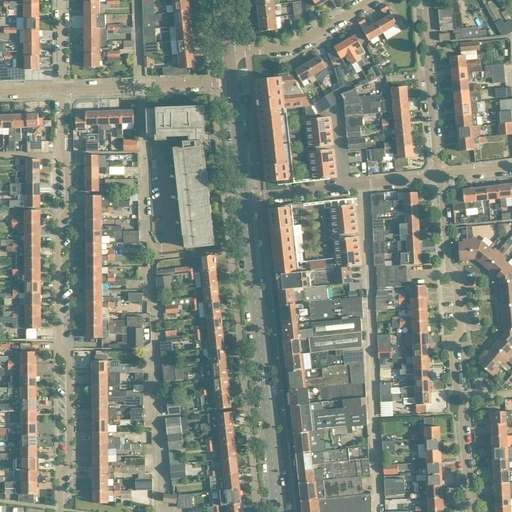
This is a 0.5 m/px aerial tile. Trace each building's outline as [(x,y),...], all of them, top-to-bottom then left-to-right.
[(190,10),(188,0),(164,0),(165,6),(173,5),(174,12),(190,10)] [(100,15),(100,2),(85,2),(85,15),(100,15)] [(17,4),(15,4),(15,8),(15,17),(17,17),(25,17),(39,17),(39,4),(25,4),(17,4)] [(485,6),(502,36),(508,35),(511,33),(505,24),(502,19),(499,21),(489,4),(488,5),(485,6)] [(275,5),(256,7),(257,15),(259,14),(259,19),(276,17),(275,5)] [(143,15),(155,14),(155,7),(143,8),(143,15)] [(439,10),(439,11),(440,17),(453,16),(452,9),(439,10)] [(174,12),(176,26),(192,24),(190,10),(174,12)] [(461,13),(455,14),(456,29),(461,29),(463,29),(462,13),(461,13)] [(155,14),(143,15),(143,22),(155,21),(162,20),(162,14),(155,14)] [(378,23),(384,33),(398,25),(392,14),(378,23)] [(85,28),(100,28),(106,28),(106,15),(100,15),(85,15),(85,28)] [(453,16),(440,17),(440,24),(453,23),(453,16)] [(25,17),(25,31),(39,30),(39,17),(25,17)] [(278,30),(276,20),(276,17),(259,19),(260,23),(258,24),(259,32),(278,30)] [(358,22),(364,31),(369,39),(370,41),(384,33),(378,23),(369,27),(366,22),(363,17),(358,21),(358,22)] [(454,30),(453,23),(440,24),(441,31),(454,30)] [(193,38),(192,24),(176,26),(177,40),(193,38)] [(85,41),(100,41),(100,28),(106,28),(100,28),(85,28),(85,41)] [(156,29),(144,29),(144,44),(150,43),(156,42),(156,40),(156,29)] [(40,44),(39,30),(25,31),(25,44),(18,44),(25,44),(40,44)] [(362,59),(360,55),(365,53),(362,46),(361,44),(356,35),(345,41),(357,62),(362,59)] [(194,52),(193,38),(177,40),(179,53),(194,52)] [(100,41),(85,41),(85,54),(100,54),(100,41)] [(341,58),(345,65),(351,61),(353,64),(357,62),(358,64),(357,62),(345,41),(335,48),(341,58)] [(158,42),(156,42),(150,43),(144,44),(144,52),(158,50),(158,42)] [(480,50),(479,42),(460,44),(461,52),(480,50)] [(25,57),(40,57),(40,44),(25,44),(18,44),(18,51),(16,51),(16,54),(17,54),(17,57),(25,57)] [(4,52),(0,51),(0,57),(5,57),(5,59),(6,59),(11,59),(11,54),(11,52),(4,52)] [(194,52),(179,53),(180,65),(163,67),(164,76),(190,75),(189,68),(196,67),(194,52)] [(0,68),(0,71),(0,81),(25,80),(25,70),(40,70),(40,57),(25,57),(17,57),(17,54),(16,54),(11,54),(11,59),(17,59),(17,68),(6,68),(0,68)] [(100,68),(100,58),(100,54),(85,54),(85,68),(100,68)] [(472,67),(479,65),(480,65),(479,60),(467,61),(466,55),(451,57),(452,69),(467,67),(472,67)] [(320,56),(308,63),(314,75),(317,80),(318,80),(330,73),(326,68),(322,60),(320,56)] [(311,80),(312,83),(317,80),(308,63),(295,71),(302,82),(307,79),(308,81),(311,80)] [(504,64),(492,65),(493,77),(505,76),(504,64)] [(374,73),(365,77),(367,79),(369,83),(377,79),(383,76),(376,65),(371,68),(374,73)] [(480,65),(479,65),(472,67),(467,67),(452,69),(453,81),(468,79),(473,79),(473,72),(482,72),(481,65),(480,65)] [(341,66),(335,68),(340,87),(338,89),(341,93),(348,90),(346,83),(341,66)] [(295,183),(294,178),(289,179),(282,108),(305,105),(310,105),(291,73),(275,75),(276,79),(272,79),(272,82),(266,82),(266,80),(256,81),(258,101),(258,106),(264,105),(264,109),(259,109),(267,182),(278,181),(278,185),(295,183)] [(454,93),(469,91),(468,79),(453,81),(454,93)] [(348,90),(341,93),(344,100),(344,105),(362,103),(393,100),(408,99),(407,86),(392,88),(392,94),(359,97),(356,87),(348,90)] [(501,97),(511,96),(511,87),(500,88),(500,89),(496,89),(496,98),(501,97)] [(338,89),(326,95),(333,106),(344,100),(341,93),(338,89)] [(474,90),(469,91),(454,93),(455,104),(471,103),(482,102),(482,95),(481,90),(474,90)] [(333,106),(326,95),(314,103),(320,114),(333,106)] [(344,105),(345,116),(363,115),(394,112),(409,110),(408,99),(393,100),(362,103),(344,105)] [(501,112),(503,112),(511,111),(511,99),(499,100),(501,112)] [(471,103),(455,104),(456,116),(472,115),(477,114),(483,113),(486,113),(485,102),(482,102),(471,103)] [(307,120),(317,119),(316,116),(310,105),(305,105),(307,120)] [(148,111),(149,123),(149,136),(163,136),(163,132),(195,132),(195,135),(189,135),(190,141),(184,142),(185,152),(179,153),(190,247),(214,244),(214,243),(211,243),(210,238),(213,237),(212,227),(209,228),(208,222),(211,222),(210,212),(207,212),(207,207),(209,206),(208,196),(206,197),(205,191),(208,191),(207,181),(204,181),(203,175),(206,175),(203,152),(211,152),(210,133),(204,133),(203,112),(199,112),(199,108),(184,108),(184,112),(177,113),(177,109),(179,109),(166,109),(166,113),(159,113),(159,110),(161,110),(161,109),(158,110),(158,111),(148,111)] [(122,111),(122,124),(134,123),(134,110),(122,111)] [(411,122),(409,110),(394,112),(395,123),(411,122)] [(110,111),(98,112),(99,125),(99,136),(105,136),(104,130),(111,130),(110,124),(110,111)] [(110,124),(122,124),(122,111),(110,111),(110,124)] [(499,124),(511,123),(511,122),(511,111),(503,112),(501,112),(498,112),(499,124)] [(87,125),(96,125),(99,125),(98,112),(86,112),(86,114),(76,114),(76,130),(87,130),(87,125)] [(38,114),(26,115),(27,127),(34,127),(34,139),(42,139),(42,126),(39,126),(38,114)] [(472,115),(456,116),(457,128),(473,126),(478,126),(477,114),(472,115)] [(15,141),(15,139),(14,115),(3,116),(3,128),(9,128),(10,141),(15,141)] [(14,115),(15,139),(15,141),(22,141),(22,134),(22,127),(27,127),(26,115),(14,115)] [(364,126),(363,115),(345,116),(347,128),(361,127),(361,126),(364,126)] [(308,134),(331,131),(330,118),(317,119),(307,120),(308,134)] [(383,125),(383,131),(396,130),(396,136),(412,134),(411,122),(395,123),(389,124),(383,125)] [(500,136),(511,134),(511,123),(499,124),(500,136)] [(481,137),(481,133),(480,125),(478,126),(473,126),(457,128),(458,139),(481,137)] [(348,138),(361,136),(361,127),(347,128),(348,138)] [(331,131),(308,134),(310,147),(316,147),(330,145),(332,145),(331,131)] [(397,142),(385,144),(385,149),(413,146),(412,134),(396,136),(397,142)] [(485,137),(481,137),(458,139),(460,152),(475,150),(474,143),(485,142),(485,137)] [(348,140),(349,150),(367,148),(365,138),(348,140)] [(138,151),(138,140),(124,140),(124,151),(138,151)] [(28,141),(28,151),(28,153),(42,153),(42,141),(34,141),(30,141),(28,141)] [(99,142),(87,142),(87,151),(99,151),(99,142)] [(383,149),(374,150),(375,160),(375,161),(384,160),(384,157),(386,157),(386,153),(394,152),(394,159),(395,167),(403,167),(409,166),(408,158),(414,158),(413,146),(385,149),(383,149)] [(331,150),(316,152),(310,152),(312,166),(335,164),(333,150),(331,150)] [(86,155),(86,168),(110,167),(110,162),(100,162),(100,155),(96,155),(86,155)] [(16,165),(27,165),(27,172),(40,172),(40,159),(16,159),(16,165)] [(336,177),(335,164),(312,166),(313,180),(336,177)] [(100,179),(100,174),(125,174),(125,167),(110,167),(86,168),(86,179),(100,179)] [(21,178),(16,178),(16,184),(19,184),(40,183),(40,172),(27,172),(27,178),(21,178)] [(100,179),(86,179),(86,192),(96,192),(100,192),(105,192),(105,186),(100,186),(100,179)] [(19,195),(28,195),(40,195),(40,183),(19,184),(19,195)] [(112,192),(125,192),(125,184),(112,184),(112,192)] [(511,197),(510,184),(499,186),(500,198),(501,204),(501,208),(507,207),(506,198),(511,197)] [(499,186),(487,187),(488,199),(500,198),(499,186)] [(481,200),(488,199),(487,187),(475,188),(477,207),(482,206),(481,200)] [(452,193),(454,211),(466,210),(467,215),(478,214),(477,207),(475,188),(463,190),(463,192),(452,193)] [(385,201),(385,193),(372,194),(372,208),(386,207),(394,206),(418,205),(417,192),(398,193),(399,201),(385,201)] [(28,208),(30,208),(40,208),(40,195),(28,195),(28,200),(10,201),(10,208),(28,208)] [(96,196),(86,196),(86,208),(125,208),(130,208),(130,201),(115,201),(114,196),(102,196),(96,196)] [(272,228),(294,226),(292,208),(292,205),(272,207),(273,209),(270,210),(270,215),(269,215),(270,215),(271,224),(270,224),(271,224),(272,228)] [(331,208),(333,221),(356,219),(354,205),(331,208)] [(406,217),(419,217),(418,205),(394,206),(394,213),(406,212),(406,217)] [(373,220),(384,219),(377,219),(377,215),(386,214),(386,207),(372,208),(373,220)] [(125,215),(125,208),(86,208),(86,220),(102,220),(102,214),(114,213),(114,215),(125,215)] [(35,222),(41,222),(40,210),(30,210),(25,210),(25,217),(19,217),(13,217),(13,222),(13,223),(20,223),(25,223),(35,222)] [(511,212),(502,213),(503,221),(511,220),(511,212)] [(486,215),(478,216),(479,216),(479,217),(479,223),(487,223),(486,215)] [(406,223),(395,224),(395,230),(419,228),(419,217),(406,217),(406,223)] [(356,219),(333,221),(334,235),(340,234),(341,239),(335,240),(358,238),(358,237),(355,238),(355,233),(357,232),(356,219)] [(373,231),(384,230),(384,219),(373,220),(373,231)] [(102,226),(102,224),(102,220),(86,220),(87,231),(114,231),(122,231),(122,226),(102,226)] [(41,234),(41,222),(25,223),(25,234),(41,234)] [(272,233),(273,237),(295,235),(294,226),(272,228),(272,233),(271,233),(272,233)] [(420,240),(419,228),(395,230),(396,236),(400,235),(400,241),(420,240)] [(384,237),(384,230),(373,231),(374,243),(384,242),(384,237)] [(115,237),(114,231),(87,231),(87,243),(102,243),(102,237),(108,237),(115,237)] [(124,243),(140,243),(139,231),(124,231),(124,243)] [(472,260),(471,242),(471,239),(474,238),(473,233),(467,233),(468,239),(463,239),(463,242),(459,243),(459,246),(460,261),(472,260)] [(41,246),(41,234),(25,234),(25,246),(41,246)] [(273,242),(274,246),(296,244),(295,235),(273,237),(273,242),(272,242),(273,242)] [(359,251),(358,238),(335,240),(336,253),(359,251)] [(478,261),(490,248),(481,241),(478,241),(478,238),(474,238),(471,239),(471,242),(472,260),(476,259),(478,261)] [(399,253),(421,252),(420,240),(400,241),(398,241),(399,253)] [(388,242),(384,242),(374,243),(374,255),(385,254),(388,254),(388,242)] [(507,250),(511,246),(506,242),(502,247),(507,250)] [(102,243),(87,243),(87,255),(102,255),(102,250),(102,243)] [(274,251),(274,255),(297,253),(296,244),(274,246),(274,251),(273,251),(274,251)] [(19,246),(7,246),(7,252),(16,251),(16,258),(41,258),(41,246),(25,246),(19,246)] [(487,269),(499,255),(501,253),(503,255),(507,250),(502,247),(499,251),(495,248),(493,250),(490,248),(478,261),(487,269)] [(317,261),(318,269),(361,265),(359,251),(336,253),(337,264),(326,265),(325,260),(317,261)] [(421,252),(399,253),(394,253),(394,259),(401,259),(402,265),(406,265),(421,264),(421,252)] [(275,260),(275,264),(298,262),(297,253),(274,255),(275,260),(274,260),(275,260)] [(497,277),(508,263),(505,260),(507,258),(503,255),(501,253),(499,255),(487,269),(497,277)] [(385,266),(385,259),(392,258),(392,254),(388,254),(385,254),(374,255),(375,267),(377,267),(385,266)] [(102,255),(87,255),(87,267),(102,267),(102,260),(115,260),(115,255),(108,255),(102,255)] [(195,257),(196,266),(175,269),(175,275),(188,273),(195,273),(200,272),(216,270),(215,255),(195,257)] [(41,270),(41,258),(16,258),(16,270),(41,270)] [(276,273),(318,269),(317,261),(306,262),(306,266),(298,267),(298,262),(275,264),(276,269),(275,269),(276,269),(276,273)] [(511,266),(508,263),(497,277),(499,279),(499,282),(511,281),(511,266)] [(402,265),(385,266),(377,267),(378,287),(378,288),(392,287),(407,286),(406,265),(402,265)] [(114,274),(108,274),(102,274),(102,267),(87,267),(87,279),(114,279),(114,274)] [(277,274),(279,290),(304,287),(321,286),(327,285),(350,283),(353,282),(351,267),(312,271),(277,274)] [(25,275),(25,282),(41,281),(41,270),(16,270),(13,270),(13,275),(25,275)] [(200,272),(202,287),(218,285),(216,270),(200,272)] [(157,278),(158,290),(168,289),(174,288),(172,275),(166,276),(157,277),(157,278)] [(126,279),(114,279),(87,279),(87,291),(102,290),(103,290),(103,284),(115,284),(115,285),(120,286),(126,286),(126,279)] [(20,288),(13,288),(13,293),(25,293),(41,293),(41,281),(25,282),(20,282),(20,288)] [(511,281),(499,282),(501,294),(511,292),(511,281)] [(353,282),(350,283),(351,290),(362,290),(362,282),(354,283),(353,282)] [(202,287),(203,302),(220,300),(218,285),(202,287)] [(328,301),(327,285),(321,286),(304,287),(279,290),(281,306),(328,301)] [(399,298),(427,297),(426,285),(410,286),(410,293),(398,293),(399,298)] [(392,287),(378,288),(376,300),(393,299),(392,287)] [(103,297),(103,290),(102,290),(87,291),(87,302),(102,302),(115,302),(115,298),(115,296),(103,297)] [(511,292),(501,294),(502,306),(511,304),(511,292)] [(26,305),(41,305),(41,293),(25,293),(13,293),(13,299),(20,299),(25,299),(26,305)] [(143,293),(130,293),(130,302),(143,302),(143,293)] [(197,303),(197,297),(177,299),(178,305),(190,304),(197,303)] [(339,300),(328,301),(281,306),(283,325),(312,323),(360,317),(363,317),(362,297),(339,300)] [(376,311),(388,311),(387,305),(399,304),(411,303),(411,310),(427,309),(427,297),(399,298),(393,299),(376,300),(376,311)] [(221,316),(220,300),(203,302),(205,317),(221,316)] [(102,302),(87,302),(87,314),(103,314),(102,307),(115,307),(115,302),(102,302)] [(503,318),(511,316),(511,304),(502,306),(503,318)] [(41,305),(26,305),(26,312),(13,312),(13,317),(26,317),(41,317),(41,305)] [(428,321),(428,314),(427,309),(411,310),(411,316),(400,317),(400,322),(428,321)] [(87,326),(115,326),(115,320),(109,320),(103,320),(103,314),(87,314),(87,326)] [(223,331),(221,316),(205,317),(206,326),(206,327),(207,333),(223,331)] [(511,316),(503,318),(504,330),(511,329),(511,316)] [(0,317),(0,323),(13,323),(13,325),(15,329),(26,329),(27,329),(27,339),(37,339),(37,329),(41,329),(41,317),(26,317),(13,317),(4,317),(0,317)] [(127,317),(128,326),(143,325),(143,317),(127,317)] [(283,325),(284,341),(308,338),(313,338),(362,332),(361,318),(363,318),(363,317),(360,317),(312,323),(283,325)] [(412,334),(428,333),(428,321),(400,322),(393,323),(393,328),(412,327),(412,334)] [(115,326),(87,326),(87,338),(103,338),(103,337),(109,337),(109,334),(115,334),(122,334),(130,334),(130,348),(143,348),(143,325),(128,326),(115,326)] [(504,333),(503,335),(511,342),(511,329),(504,330),(504,333)] [(201,333),(201,334),(201,339),(202,349),(203,349),(208,348),(225,346),(223,331),(207,333),(201,333)] [(362,332),(313,338),(308,338),(284,341),(286,355),(310,353),(320,352),(326,351),(363,347),(362,332)] [(405,334),(406,345),(429,344),(428,333),(412,334),(405,334)] [(167,342),(160,342),(162,354),(173,353),(172,344),(173,344),(173,341),(174,341),(175,342),(182,341),(181,335),(177,336),(166,337),(167,342)] [(509,360),(511,363),(511,342),(503,335),(495,344),(511,358),(509,360)] [(429,356),(429,344),(406,345),(406,357),(414,357),(429,356)] [(495,344),(487,354),(500,365),(503,362),(505,364),(509,360),(511,358),(495,344)] [(226,361),(225,346),(208,348),(203,349),(203,355),(207,358),(209,358),(210,363),(226,361)] [(378,346),(378,347),(379,359),(380,359),(386,359),(391,358),(391,346),(384,346),(378,346)] [(286,355),(288,370),(288,372),(303,370),(365,363),(364,347),(363,347),(326,351),(320,352),(310,353),(286,355)] [(31,352),(21,352),(15,352),(15,359),(9,359),(9,356),(0,356),(0,363),(9,364),(21,364),(37,364),(37,352),(31,352)] [(500,371),(497,369),(500,365),(487,354),(479,364),(486,370),(494,377),(500,371)] [(120,373),(136,373),(143,373),(143,364),(120,364),(120,368),(112,368),(112,361),(108,361),(108,357),(105,357),(105,356),(96,356),(96,361),(92,361),(92,373),(120,373)] [(174,362),(174,356),(162,358),(163,369),(175,368),(179,368),(179,364),(179,362),(174,362)] [(403,369),(430,368),(429,356),(414,357),(414,363),(402,364),(403,369)] [(228,376),(226,361),(210,363),(203,364),(204,367),(202,368),(203,379),(214,378),(228,376)] [(366,383),(365,363),(303,370),(288,372),(290,391),(305,390),(366,383)] [(37,364),(21,364),(9,364),(9,370),(15,370),(15,369),(22,369),(22,376),(37,376),(37,364)] [(164,381),(165,381),(176,380),(175,368),(163,369),(164,381)] [(415,380),(431,380),(430,368),(403,369),(400,369),(401,375),(415,374),(415,380)] [(120,379),(120,373),(92,373),(93,385),(114,385),(114,379),(120,379)] [(135,382),(143,381),(143,373),(136,373),(135,373),(135,382)] [(11,376),(11,383),(9,383),(9,388),(37,387),(37,376),(22,376),(11,376)] [(215,394),(230,392),(228,376),(214,378),(215,394)] [(502,387),(505,383),(506,382),(501,378),(497,382),(502,387)] [(401,393),(431,391),(431,380),(415,380),(415,386),(401,387),(401,393)] [(391,393),(391,382),(380,383),(381,394),(391,393)] [(366,397),(366,383),(305,390),(290,391),(291,405),(324,401),(344,399),(366,397)] [(114,385),(93,385),(93,397),(120,397),(120,392),(120,384),(114,385)] [(175,399),(173,385),(165,386),(166,399),(175,399)] [(37,399),(37,387),(9,388),(9,395),(9,399),(22,399),(37,399)] [(416,398),(416,413),(426,412),(426,404),(432,404),(431,391),(401,393),(402,398),(416,398)] [(214,401),(216,400),(217,409),(222,409),(231,408),(230,392),(215,394),(208,395),(201,396),(202,405),(213,404),(212,401),(214,401)] [(391,393),(381,394),(381,402),(392,402),(392,401),(401,401),(401,398),(401,393),(392,393),(391,393)] [(125,406),(144,405),(144,396),(136,396),(124,397),(125,401),(125,406)] [(120,397),(93,397),(93,409),(108,408),(108,402),(120,401),(120,397)] [(324,401),(291,405),(292,406),(292,413),(293,418),(294,433),(346,428),(348,427),(368,425),(367,419),(367,414),(366,397),(344,399),(345,405),(325,408),(324,401)] [(168,415),(178,414),(181,414),(181,409),(180,398),(177,399),(167,400),(168,415)] [(0,411),(9,411),(37,411),(37,399),(22,399),(22,404),(0,404),(0,411)] [(116,408),(108,408),(93,409),(93,420),(116,420),(116,408)] [(131,408),(131,420),(144,420),(144,408),(131,408)] [(22,417),(22,423),(37,423),(37,411),(9,411),(9,417),(22,417)] [(500,412),(490,412),(491,424),(506,423),(511,423),(511,411),(506,411),(500,412)] [(209,424),(201,424),(202,431),(219,429),(234,427),(232,412),(208,414),(209,424)] [(168,434),(182,433),(181,417),(166,419),(168,434)] [(440,427),(433,427),(433,418),(424,418),(425,439),(440,439),(440,427)] [(116,420),(93,420),(93,432),(108,432),(108,426),(114,426),(120,426),(120,425),(120,420),(116,420)] [(22,430),(9,430),(9,435),(37,435),(37,423),(22,423),(22,430)] [(491,424),(492,436),(507,435),(506,423),(491,424)] [(221,444),(235,442),(234,427),(219,429),(221,444)] [(347,434),(346,428),(294,433),(297,454),(335,450),(333,436),(347,434)] [(108,432),(93,432),(93,444),(108,444),(121,444),(121,439),(121,438),(108,438),(108,432)] [(169,450),(179,448),(184,448),(182,433),(168,434),(169,450)] [(7,435),(7,441),(13,441),(13,447),(22,447),(37,446),(37,435),(9,435),(7,435)] [(492,436),(492,448),(508,447),(507,435),(492,436)] [(425,451),(441,451),(440,439),(425,439),(420,440),(413,440),(414,445),(425,445),(425,451)] [(393,441),(383,441),(383,449),(383,453),(395,453),(395,449),(394,441),(393,441)] [(223,459),(237,458),(235,442),(221,444),(223,459)] [(93,444),(93,456),(108,456),(108,449),(117,449),(121,449),(121,444),(108,444),(93,444)] [(37,446),(22,447),(22,453),(0,453),(0,458),(14,459),(37,458),(37,446)] [(511,446),(508,447),(492,448),(493,460),(511,458),(511,446)] [(335,450),(297,454),(298,466),(350,460),(349,449),(335,450)] [(182,451),(169,452),(170,458),(170,464),(183,463),(182,451)] [(441,462),(441,451),(425,451),(426,458),(413,458),(414,463),(441,462)] [(145,467),(145,458),(126,458),(126,462),(117,462),(108,463),(108,456),(93,456),(93,468),(121,467),(133,467),(145,467)] [(14,459),(14,470),(37,470),(37,458),(14,459)] [(224,474),(238,472),(237,458),(223,459),(224,474)] [(350,460),(298,466),(300,483),(362,476),(371,475),(369,458),(350,460)] [(511,458),(493,460),(494,472),(511,470),(511,458)] [(426,475),(442,474),(441,462),(414,463),(414,469),(420,468),(420,475),(426,475)] [(183,463),(170,464),(170,465),(171,470),(172,479),(172,480),(182,479),(187,478),(185,463),(183,463)] [(384,465),(384,474),(397,474),(397,464),(384,465)] [(109,468),(93,468),(93,479),(109,479),(115,479),(115,474),(121,474),(121,467),(109,468)] [(14,470),(14,482),(37,482),(37,470),(14,470)] [(511,470),(494,472),(494,483),(511,482),(511,470)] [(226,490),(240,488),(238,472),(224,474),(222,474),(216,475),(218,491),(224,490),(226,490)] [(421,482),(416,482),(416,487),(421,487),(427,487),(442,486),(442,474),(426,475),(427,481),(421,482)] [(362,476),(300,483),(302,500),(363,494),(362,476)] [(93,479),(93,491),(109,491),(115,491),(121,491),(121,485),(109,485),(109,479),(93,479)] [(153,479),(139,479),(136,479),(136,491),(153,490),(153,479)] [(405,488),(404,479),(384,479),(385,489),(405,488)] [(37,494),(37,482),(14,482),(5,482),(6,489),(16,488),(16,494),(19,494),(19,502),(35,504),(34,494),(37,494)] [(510,494),(511,494),(511,482),(494,483),(495,495),(510,494)] [(442,486),(427,487),(421,487),(416,487),(414,487),(414,492),(420,492),(421,499),(427,499),(443,498),(442,486)] [(219,501),(213,501),(214,507),(220,506),(222,506),(225,505),(228,505),(242,503),(240,488),(226,490),(224,490),(218,491),(219,501)] [(109,491),(115,491),(109,491),(93,491),(93,503),(109,503),(109,491)] [(302,500),(303,511),(371,511),(371,493),(363,494),(302,500)] [(163,502),(177,503),(178,496),(164,494),(163,502)] [(192,494),(179,495),(178,504),(178,508),(186,507),(192,507),(192,494)] [(511,494),(510,494),(495,495),(496,507),(511,506),(510,500),(511,499),(511,494)] [(428,511),(444,510),(443,498),(427,499),(428,511)] [(242,511),(242,503),(228,505),(228,511),(242,511)]
